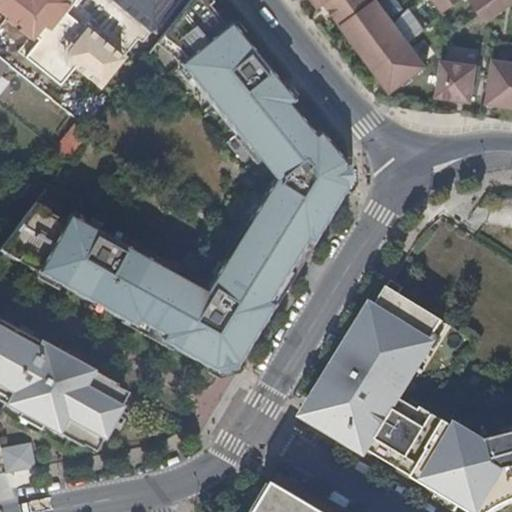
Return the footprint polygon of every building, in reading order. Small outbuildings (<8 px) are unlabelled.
[(253,145),(293,112),(287,104),(292,100),(280,86),(229,23),(225,26),(208,5),(212,2),(210,0),(188,0),(180,11),(161,36),(179,48),(186,57),(179,63),(249,149),(253,145)] [(328,0),(324,3),(340,25),(375,0),(328,0)] [(375,0),(340,25),(357,48),(392,22),(392,21),(377,0),(375,0)] [(433,0),(442,13),(459,0),(433,0)] [(486,0),(468,0),(479,14),(486,24),(497,15),(486,0)] [(505,0),(486,0),(497,15),(510,5),(505,0)] [(392,22),(357,48),(373,70),(408,44),(409,44),(392,21),(392,22)] [(161,36),(156,43),(179,63),(186,57),(179,48),(161,36)] [(408,44),(373,70),(390,93),(426,67),(409,44),(408,44)] [(511,61),(492,59),(485,103),(511,106),(511,61)] [(441,60),(436,96),(470,101),(476,65),(441,60)] [(82,121),(53,99),(41,114),(70,136),(82,121)] [(238,235),(294,269),(345,186),(344,175),(343,163),(317,132),(313,136),(293,112),(253,145),(277,173),(273,179),(272,179),(238,235)] [(148,333),(175,280),(152,267),(155,262),(67,215),(63,222),(50,214),(34,203),(0,247),(0,251),(97,304),(148,333)] [(175,280),(148,333),(214,369),(226,366),(236,363),(294,269),(238,235),(207,285),(208,285),(202,295),(175,280)] [(417,480),(449,425),(422,409),(420,412),(394,396),(410,369),(413,371),(444,321),(388,287),(315,406),(310,415),(309,416),(417,480)] [(0,393),(8,398),(5,403),(59,433),(63,427),(71,432),(68,438),(81,445),(89,430),(102,438),(120,406),(107,399),(115,383),(0,319),(0,393)] [(129,390),(115,383),(107,399),(120,406),(129,390)] [(449,425),(417,480),(469,511),(494,511),(495,511),(510,504),(511,502),(511,436),(481,445),(470,438),(466,444),(459,439),(463,434),(449,425)] [(102,438),(89,430),(81,445),(94,453),(102,438)] [(1,448),(5,472),(35,467),(30,442),(1,448)] [(324,511),(277,484),(260,511),(324,511)]
